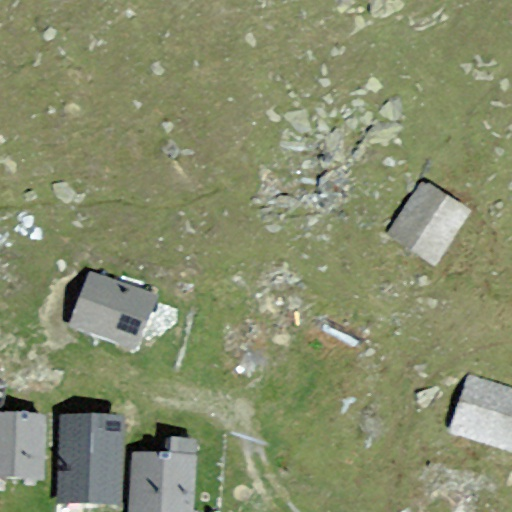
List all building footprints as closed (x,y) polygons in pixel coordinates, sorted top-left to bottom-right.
[(453,214),(404,178),(363,232),(412,268),(453,214)] [(148,297),(72,268),(53,318),(129,347),(148,297)] [(509,400),(452,384),(433,447),(490,463),(509,400)] [(34,404),(0,398),(0,482),(21,486),(34,404)] [(51,426),(50,504),(110,505),(111,427),(51,426)] [(171,511),(179,457),(125,450),(116,511),(171,511)]
